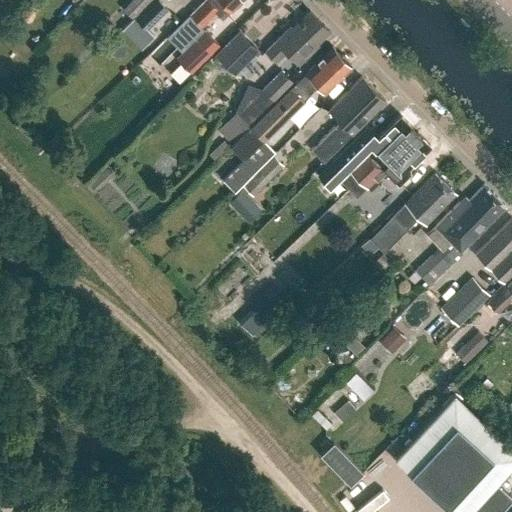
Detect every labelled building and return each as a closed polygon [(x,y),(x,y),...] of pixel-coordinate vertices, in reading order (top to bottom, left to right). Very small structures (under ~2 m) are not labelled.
[(130,0),(122,8),(132,18),(149,0),(130,0)] [(160,0),(152,0),(135,17),(147,30),(169,8),(160,0)] [(203,0),(189,14),(200,25),(217,9),(223,16),(239,0),(203,0)] [(310,48),(328,30),(308,10),(292,27),(290,26),(264,50),(275,60),(285,50),(298,63),(312,50),(310,48)] [(205,29),(176,57),(192,73),(220,45),(205,29)] [(240,29),(215,53),(235,74),(259,50),(240,29)] [(255,121),(250,127),(264,140),(303,100),(303,99),(317,85),(323,91),(326,88),(330,88),(333,84),(333,81),(350,65),(347,62),(347,59),(344,55),(340,55),(331,46),(255,121)] [(280,71),(262,90),(271,99),(289,81),(280,71)] [(352,134),(385,100),(361,76),(331,106),(332,106),(328,110),(339,120),(310,149),(323,162),(351,133),(352,134)] [(232,144),(250,127),(255,121),(241,106),(217,131),(232,144)] [(381,164),(393,152),(390,150),(412,128),(399,115),(377,136),(362,150),(353,141),(319,175),(329,185),(337,177),(347,167),(354,173),(372,155),(381,164)] [(275,151),(264,140),(250,127),(230,146),(243,159),(223,179),(235,190),(275,151)] [(408,166),(429,145),(412,128),(390,150),(393,152),(381,164),(372,155),(354,173),(347,167),(337,177),(358,197),(386,170),(398,183),(409,172),(408,166)] [(58,146),(50,154),(65,169),(74,161),(58,146)] [(274,154),(244,185),(253,194),(283,164),(274,154)] [(435,173),(405,202),(425,222),(455,192),(435,173)] [(307,199),(316,191),(307,181),(298,190),(307,199)] [(464,196),(426,234),(440,249),(433,256),(430,253),(414,270),(420,276),(430,285),(452,263),(449,260),(459,250),(505,205),(484,184),(468,200),(464,196)] [(253,198),(242,187),(227,202),(237,213),(253,198)] [(383,252),(407,228),(393,214),(369,238),(383,252)] [(503,281),(511,271),(511,218),(476,253),(503,281)] [(414,270),(407,277),(413,283),(420,276),(414,270)] [(472,275),(440,306),(458,325),(490,294),(472,275)] [(511,288),(507,284),(489,302),(498,312),(510,301),(509,300),(511,297),(511,288)] [(394,326),(380,341),(392,353),(406,338),(394,326)] [(478,330),(456,352),(466,362),(488,340),(478,330)] [(350,332),(342,341),(356,355),(364,346),(350,332)] [(348,350),(337,352),(338,362),(349,360),(348,350)] [(363,400),(373,390),(356,372),(345,382),(363,400)] [(395,457),(453,511),(466,511),(474,504),(482,511),(498,511),(511,496),(511,494),(497,480),(511,462),(511,448),(454,394),(395,457)] [(333,441),(320,454),(349,485),(363,472),(333,441)]
